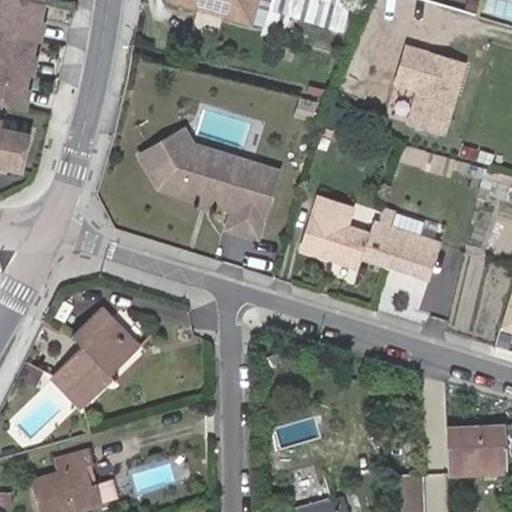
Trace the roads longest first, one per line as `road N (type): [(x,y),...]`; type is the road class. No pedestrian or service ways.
road 1 (residential): [(231,289),(511,376)]
road 2 (secondary): [(109,0),(72,170),(47,234)]
road 3 (residential): [(234,511),(231,289)]
road 4 (residential): [(47,234),(231,289)]
